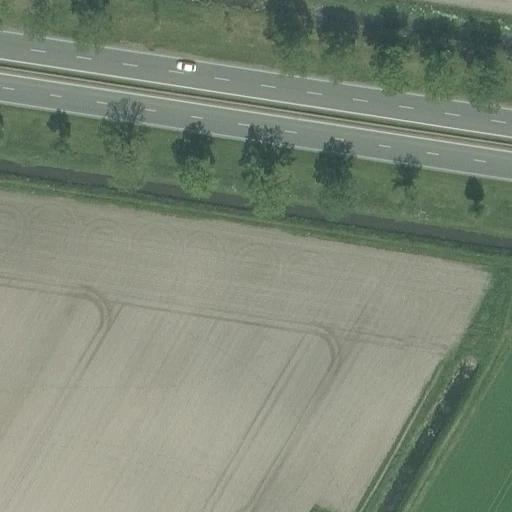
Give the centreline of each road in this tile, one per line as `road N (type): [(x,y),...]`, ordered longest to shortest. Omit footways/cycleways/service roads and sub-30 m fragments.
road 1 (trunk): [(0,87),(511,166)]
road 2 (trunk): [(511,121),(0,43)]
